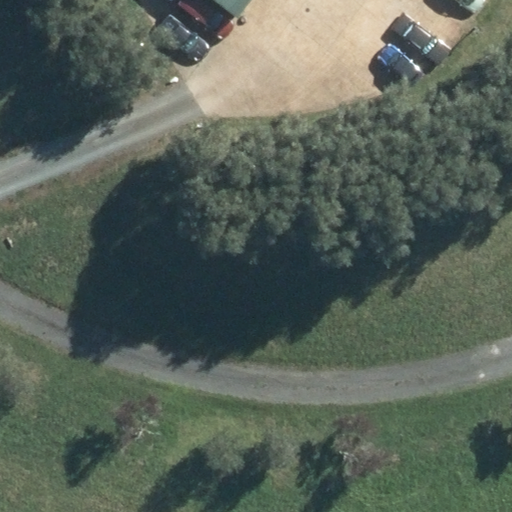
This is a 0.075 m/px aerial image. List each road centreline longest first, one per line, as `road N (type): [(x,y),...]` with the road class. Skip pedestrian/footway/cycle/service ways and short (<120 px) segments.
road 1 (track): [(0,298),(67,332),(248,385),(511,338)]
road 2 (track): [(0,180),(198,97),(339,0)]
